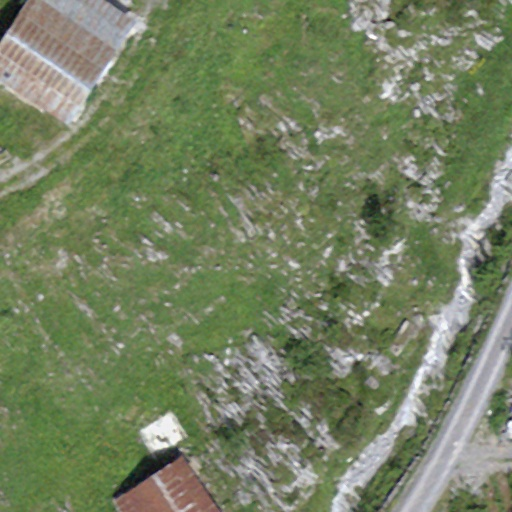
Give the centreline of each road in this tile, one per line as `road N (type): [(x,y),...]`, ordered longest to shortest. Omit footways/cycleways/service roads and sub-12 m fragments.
road 1 (track): [(0,187),(77,138),(106,106),(135,62),(159,0)]
road 2 (track): [(511,322),(413,511)]
